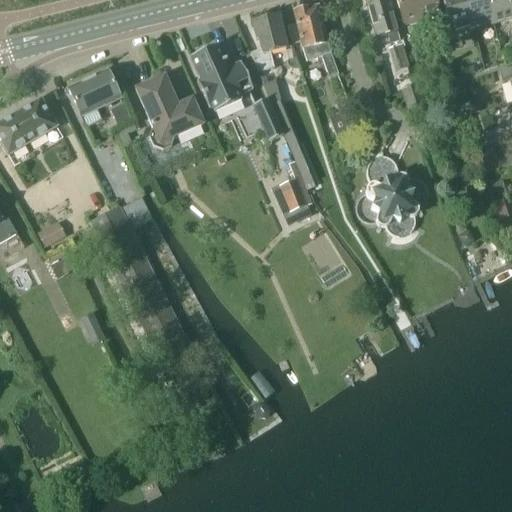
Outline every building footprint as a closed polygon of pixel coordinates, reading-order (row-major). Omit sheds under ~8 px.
[(398,42),(385,0),(362,0),(375,38),(386,35),(390,45),(398,42)] [(438,19),(432,0),(393,0),(402,28),(438,19)] [(472,32),(463,0),(440,0),(451,38),(472,32)] [(493,26),(486,0),(463,0),(472,32),(493,26)] [(511,20),(511,13),(508,0),(486,0),(493,26),(511,20)] [(326,45),(317,9),(292,14),(300,51),(301,51),(305,62),(320,58),(329,80),(337,77),(326,45)] [(285,50),(278,19),(252,26),(254,34),(255,34),(260,52),(250,56),(258,74),(274,71),(270,54),(285,50)] [(401,46),(388,49),(396,76),(408,72),(401,46)] [(211,110),(213,115),(241,102),(239,98),(252,92),(240,65),(227,70),(224,65),(226,64),(225,62),(223,62),(216,48),(189,60),(199,83),(196,84),(208,111),(211,110)] [(511,69),(498,73),(501,85),(509,83),(511,93),(511,69)] [(119,101),(106,73),(87,82),(100,110),(119,101)] [(202,127),(190,101),(179,106),(176,100),(171,98),(163,79),(134,91),(151,131),(147,140),(151,149),(160,153),(170,149),(173,139),(202,127)] [(100,110),(87,82),(67,91),(81,119),(100,110)] [(275,82),(263,86),(300,178),(304,186),(312,183),(282,108),(275,82)] [(424,106),(418,87),(402,92),(409,111),(424,106)] [(0,146),(7,158),(55,129),(39,101),(0,123),(0,146)] [(475,102),(466,105),(469,117),(478,115),(475,102)] [(122,107),(108,113),(117,132),(130,126),(122,107)] [(492,150),(483,153),(486,165),(495,163),(492,150)] [(409,180),(407,181),(405,178),(403,178),(402,177),(398,177),(395,168),(391,164),(389,162),(387,161),(382,160),(377,160),(372,162),(369,166),(367,168),(366,173),(366,178),(369,188),(366,190),(365,191),(365,193),(365,196),(361,199),(357,203),(356,205),(355,210),(355,213),(356,218),(359,222),(363,225),(368,226),(373,226),(376,226),(377,227),(379,229),(381,230),(384,230),(385,232),(388,236),(390,237),(395,239),(399,240),(404,239),(406,238),(410,235),(413,231),(414,226),(414,224),(413,219),(415,218),(417,216),(418,212),(418,210),(422,208),(425,204),(427,199),(428,197),(428,194),(426,189),(423,185),(422,183),(419,182),(415,180),(409,180)] [(312,206),(304,186),(300,178),(269,191),(286,231),(311,220),(306,208),(312,206)] [(500,180),(489,183),(491,191),(502,188),(500,180)] [(191,354),(119,211),(89,226),(161,369),(191,354)] [(0,244),(15,236),(6,220),(2,223),(0,218),(0,244)] [(63,238),(56,226),(36,237),(43,249),(63,238)] [(467,234),(457,239),(462,250),(469,247),(470,239),(467,234)] [(101,338),(91,316),(80,321),(91,343),(101,338)] [(254,408),(254,413),(259,421),(263,421),(268,418),(268,413),(263,406),(258,405),(254,408)]
